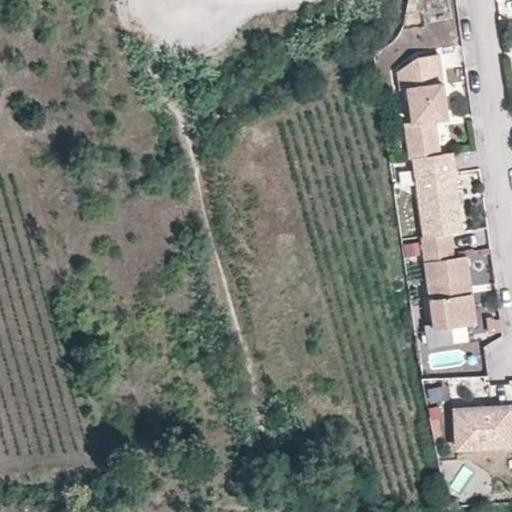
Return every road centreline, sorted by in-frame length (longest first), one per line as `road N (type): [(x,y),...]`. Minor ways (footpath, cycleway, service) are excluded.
road 1 (residential): [(511,219),(479,0)]
road 2 (residential): [(125,0),(148,42),(186,56),(225,44),(249,11)]
